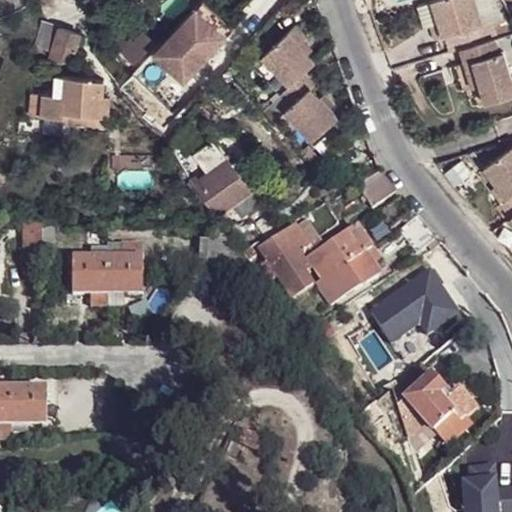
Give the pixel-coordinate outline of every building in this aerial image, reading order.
[(313,0),(288,0),(287,2),(297,11),(313,0)] [(477,0),(445,0),(435,3),(446,39),(448,39),(453,54),(463,51),(467,65),(474,63),(481,87),(487,105),(511,97),(511,77),(505,54),(501,55),(493,26),(485,27),(477,0)] [(498,0),(477,0),(485,27),(493,26),(505,22),(498,0)] [(198,8),(227,37),(234,30),(205,1),(198,8)] [(446,39),(435,3),(420,7),(428,29),(433,27),(437,42),(446,39)] [(198,8),(153,52),(181,82),(227,37),(198,8)] [(44,49),(53,53),(56,41),(60,29),(46,22),(43,21),(42,24),(35,44),(44,49)] [(306,73),(316,63),(309,55),(300,45),(305,41),(307,38),(297,26),(263,57),(290,86),(306,73)] [(53,53),(52,56),(72,63),(81,35),(60,29),(56,41),(53,53)] [(309,55),(313,51),(305,41),(300,45),(309,55)] [(474,63),(467,65),(474,90),(481,87),(474,63)] [(312,89),(316,85),(306,73),(290,86),(285,91),(295,103),(286,112),(313,141),(338,117),(330,107),(320,97),(312,89)] [(39,116),(63,119),(64,114),(101,117),(103,94),(105,79),(55,75),(53,97),(41,95),(39,116)] [(334,104),(324,93),(320,97),(330,107),(334,104)] [(101,117),(64,114),(63,119),(63,124),(108,128),(109,118),(110,119),(113,95),(103,94),(101,117)] [(196,129),(189,122),(172,140),(179,146),(196,129)] [(213,141),(193,155),(207,174),(227,160),(213,141)] [(497,182),(506,195),(500,199),(511,216),(511,145),(485,164),(497,182)] [(310,147),(300,155),(311,169),(322,162),(310,147)] [(259,205),(227,160),(207,174),(198,179),(195,177),(190,181),(207,205),(212,201),(223,214),(233,207),(241,219),(259,205)] [(397,192),(380,172),(358,186),(372,208),(397,192)] [(491,186),(500,199),(506,195),(497,182),(491,186)] [(401,202),(380,215),(391,231),(412,215),(401,202)] [(256,227),(265,242),(279,234),(270,219),(256,227)] [(417,220),(399,234),(416,257),(426,248),(436,240),(417,220)] [(297,230),(307,251),(321,242),(308,223),(297,230)] [(41,227),(41,247),(53,246),(52,226),(41,227)] [(41,227),(20,227),(21,259),(41,259),(41,247),(41,227)] [(357,245),(367,239),(359,229),(349,235),(357,245)] [(297,230),(260,251),(267,263),(262,266),(271,282),(277,279),(289,300),(313,286),(305,274),(309,272),(298,257),(307,251),(297,230)] [(254,232),(243,239),(249,251),(260,245),(254,232)] [(338,241),(330,245),(345,268),(354,262),(364,257),(357,245),(349,235),(338,241)] [(202,239),(200,266),(235,268),(236,245),(231,241),(202,239)] [(367,239),(357,245),(364,257),(375,251),(367,239)] [(436,240),(426,248),(430,253),(441,246),(436,240)] [(120,259),(72,259),(72,295),(90,295),(90,307),(124,307),(124,294),(142,294),(142,244),(120,244),(120,259)] [(330,245),(307,259),(322,281),(345,268),(330,245)] [(252,250),(246,254),(251,262),(257,258),(252,250)] [(364,257),(372,268),(383,261),(375,251),(364,257)] [(372,268),(364,257),(354,262),(345,268),(360,288),(379,277),(372,268)] [(360,288),(345,268),(322,281),(316,284),(331,306),(360,288)] [(393,345),(421,326),(429,337),(459,316),(432,274),(373,314),(393,345)] [(449,397),(430,375),(405,397),(446,445),(464,429),(459,424),(464,420),(475,410),(458,389),(449,397)] [(12,388),(0,388),(0,423),(13,423),(29,423),(48,423),(48,388),(12,388)] [(118,396),(102,396),(102,423),(119,423),(118,396)] [(464,429),(468,426),(464,420),(459,424),(464,429)] [(29,431),(29,423),(13,423),(0,423),(0,439),(13,440),(13,431),(29,431)] [(417,429),(409,432),(415,451),(425,451),(417,429)] [(245,432),(240,443),(261,453),(266,441),(245,432)] [(458,479),(459,511),(497,511),(496,476),(458,479)]
